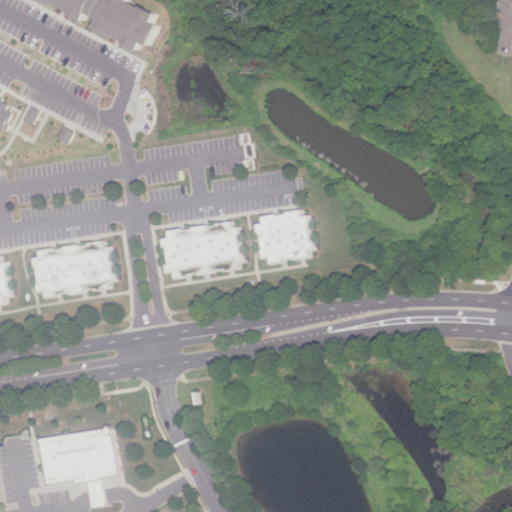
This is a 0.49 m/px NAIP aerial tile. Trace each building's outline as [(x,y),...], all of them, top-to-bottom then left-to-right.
[(152,54),(99,26),(103,18),(93,13),(88,22),(47,0),(134,0),(171,19),(152,54)] [(511,0),(509,0),(503,54),(511,54),(511,0)] [(0,129),(7,133),(17,114),(9,110),(12,105),(4,101),(6,99),(0,96),(0,129)] [(36,106),(28,120),(37,125),(45,111),(36,106)] [(68,127),(61,139),(72,144),(78,132),(68,127)] [(305,210),(267,216),(268,223),(262,224),(267,258),(274,257),(275,264),(315,257),(314,250),(319,249),(314,215),(306,216),(305,210)] [(237,221),(171,230),(172,238),(168,239),(173,272),(180,271),(180,277),(243,268),(242,262),(250,261),(244,225),(238,226),(237,221)] [(109,240),(43,250),(44,258),(40,259),(45,292),(51,291),(52,297),(114,288),(113,282),(121,281),(116,245),(110,246),(109,240)] [(4,255),(0,255),(0,304),(10,303),(9,297),(16,296),(11,260),(5,261),(4,255)] [(120,427),(49,437),(56,485),(127,475),(120,427)]
